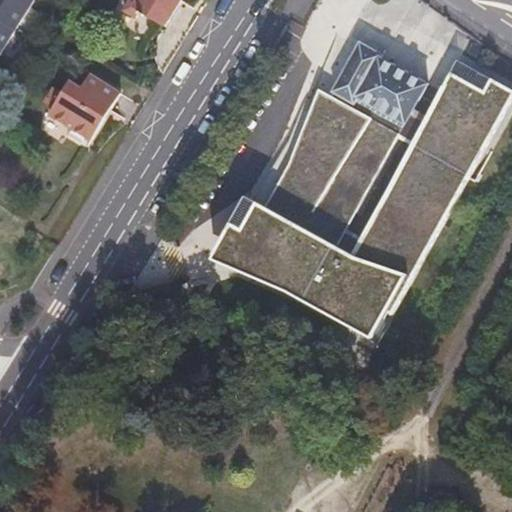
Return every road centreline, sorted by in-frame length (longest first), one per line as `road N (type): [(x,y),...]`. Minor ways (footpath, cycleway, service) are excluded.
road 1 (tertiary): [(30,359),(250,0)]
road 2 (unknown): [(511,221),(358,499)]
